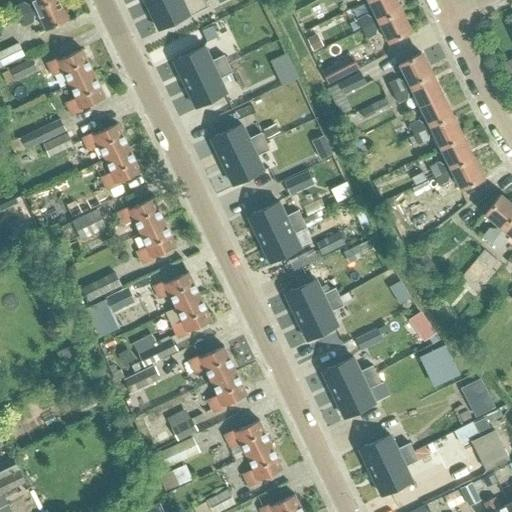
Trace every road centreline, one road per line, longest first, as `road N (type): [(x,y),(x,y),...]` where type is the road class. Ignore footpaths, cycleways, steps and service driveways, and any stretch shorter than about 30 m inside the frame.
road 1 (residential): [(347,511),(102,0)]
road 2 (residential): [(511,142),(446,13)]
